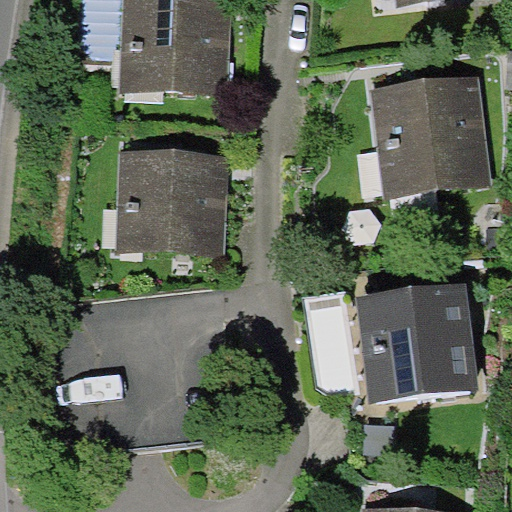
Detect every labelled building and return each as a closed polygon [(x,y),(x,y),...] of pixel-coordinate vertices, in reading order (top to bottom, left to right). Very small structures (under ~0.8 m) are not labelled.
[(235,101),(238,0),(139,0),(136,55),(156,58),(153,98),(235,101)] [(491,0),(412,0),(413,10),(491,0)] [(489,191),(475,77),(366,91),(375,160),(393,158),(399,203),(489,191)] [(225,262),(229,160),(130,157),(127,216),(146,219),(144,259),(225,262)] [(478,405),(464,291),(355,304),(364,373),(382,371),(388,416),(478,405)]
